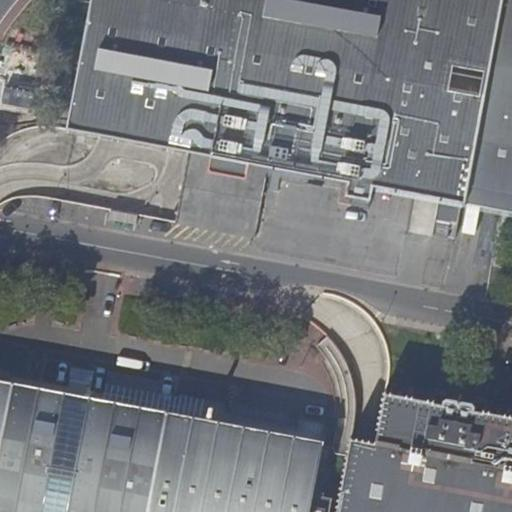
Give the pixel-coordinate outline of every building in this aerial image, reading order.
[(502,0),(96,0),(65,126),(190,153),(243,162),(261,187),(340,202),(338,214),(363,219),(367,199),(457,216),(502,0)] [(511,0),(502,0),(457,216),(511,225),(511,0)] [(0,498),(24,380),(0,375),(0,498)] [(154,511),(178,408),(24,380),(0,498),(0,511),(154,511)] [(511,511),(511,413),(398,395),(389,442),(363,437),(348,511),(511,511)] [(154,511),(311,511),(315,492),(325,494),(330,463),(322,461),(327,435),(178,408),(154,511)]
